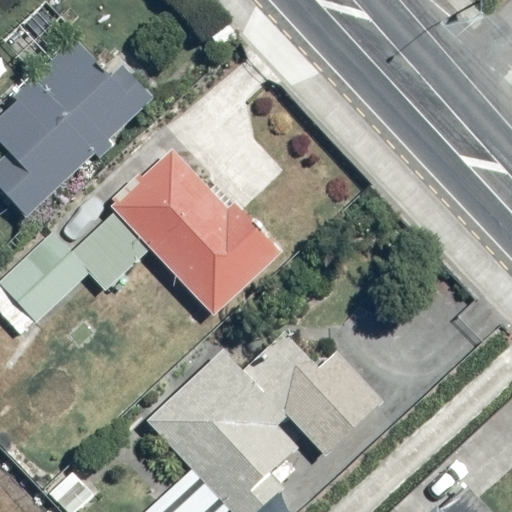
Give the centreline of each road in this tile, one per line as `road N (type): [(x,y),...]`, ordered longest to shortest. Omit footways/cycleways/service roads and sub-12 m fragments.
road 1 (secondary): [(511,263),(262,0)]
road 2 (secondary): [(379,0),(511,141)]
